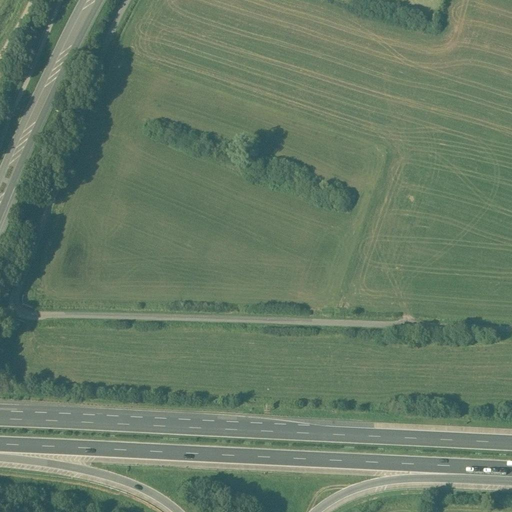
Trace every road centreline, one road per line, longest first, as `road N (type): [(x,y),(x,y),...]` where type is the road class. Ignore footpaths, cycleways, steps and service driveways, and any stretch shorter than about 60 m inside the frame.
road 1 (unclassified): [(511,330),(17,312),(15,289),(126,0)]
road 2 (motorway): [(511,443),(0,419)]
road 3 (motorway): [(0,444),(461,467)]
road 4 (primary): [(0,199),(91,0)]
road 5 (motorway): [(0,452),(112,478),(176,511)]
road 6 (motorway): [(316,511),(361,487),(461,467)]
